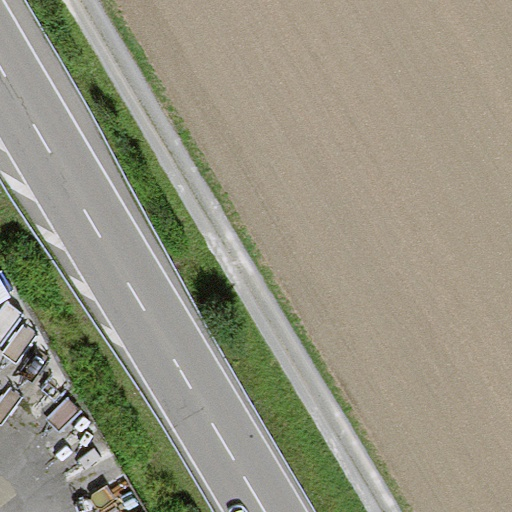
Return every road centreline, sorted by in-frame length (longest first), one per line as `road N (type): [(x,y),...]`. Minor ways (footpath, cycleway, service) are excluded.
road 1 (track): [(384,511),(77,0)]
road 2 (primary): [(262,511),(0,75)]
